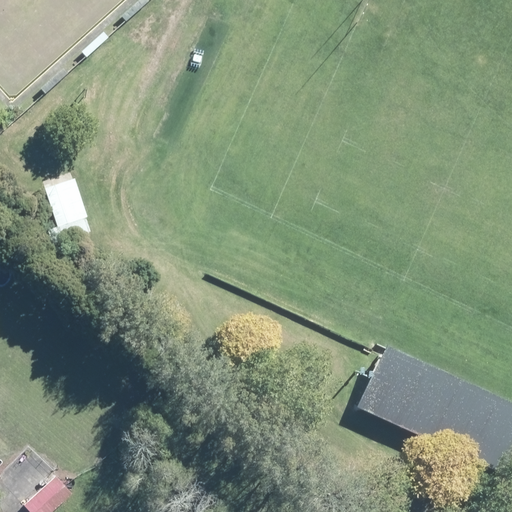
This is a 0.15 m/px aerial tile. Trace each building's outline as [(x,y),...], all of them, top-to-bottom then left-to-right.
[(124,20),(146,0),(134,0),(119,15),(124,20)] [(85,56),(107,36),(102,30),(80,51),(85,56)] [(44,93),(66,73),(61,67),(39,87),(44,93)] [(85,215),(72,176),(43,186),(44,192),(28,197),(41,235),(57,229),(56,224),(85,215)] [(511,396),(395,340),(363,405),(502,472),(511,451),(511,396)] [(30,511),(47,511),(70,492),(54,475),(23,503),(30,511)]
